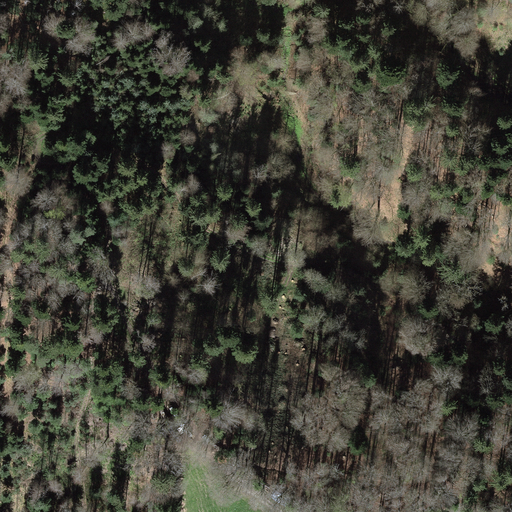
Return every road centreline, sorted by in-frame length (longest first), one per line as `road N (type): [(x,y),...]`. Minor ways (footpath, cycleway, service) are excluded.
road 1 (track): [(80,511),(76,445),(104,274),(98,207),(53,161),(26,167),(11,198),(3,371)]
road 2 (track): [(278,511),(212,452),(104,274)]
